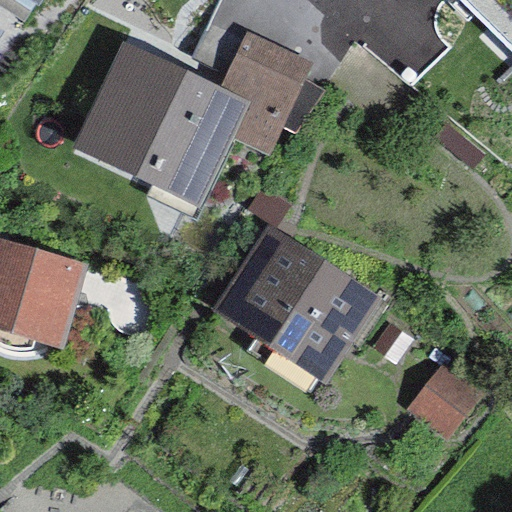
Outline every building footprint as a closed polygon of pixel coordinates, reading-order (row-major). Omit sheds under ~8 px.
[(6,0),(33,17),(44,0),(6,0)] [(315,102),(300,92),(311,68),(244,37),(216,99),(120,54),(67,166),(194,225),(231,147),(266,163),(282,129),(292,136),(315,102)] [(261,188),(244,211),(273,231),(289,207),(261,188)] [(377,303),(262,229),(204,318),(247,346),(241,355),(306,397),(312,388),(318,393),(377,303)] [(84,274),(0,248),(0,345),(59,362),(84,274)] [(410,341),(387,326),(371,349),(394,364),(410,341)] [(483,393),(440,361),(402,411),(444,443),(483,393)]
